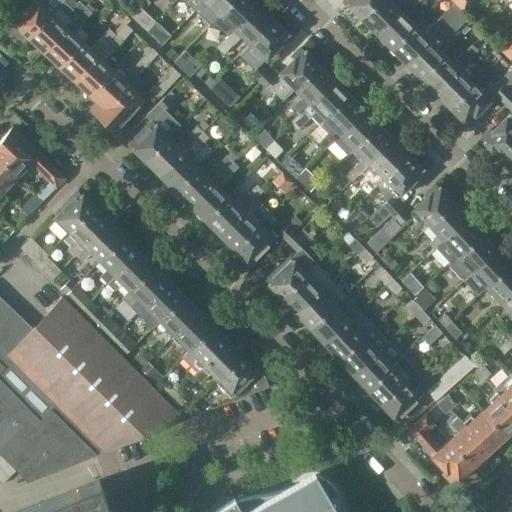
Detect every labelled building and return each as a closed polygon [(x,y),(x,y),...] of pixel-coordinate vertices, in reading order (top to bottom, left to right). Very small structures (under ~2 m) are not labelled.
[(27,38),(51,13),(63,0),(30,0),(29,2),(30,4),(21,13),(19,12),(16,16),(17,18),(12,22),(13,23),(8,27),(12,33),(17,37),(22,40),(25,37),(27,38)] [(192,0),(180,13),(186,19),(195,9),(200,4),(203,0),(192,0)] [(208,8),(217,17),(233,0),(203,0),(200,4),(206,10),(208,8)] [(225,39),(257,5),(251,0),(233,0),(217,17),(210,25),(225,39)] [(344,0),(362,18),(379,0),(344,0)] [(406,0),(379,0),(362,18),(377,33),(408,2),(406,0)] [(377,33),(391,48),(417,22),(407,13),(420,0),(409,0),(408,2),(377,33)] [(455,0),(453,3),(462,13),(474,0),(455,0)] [(38,46),(44,51),(84,7),(78,2),(71,10),(69,8),(67,10),(66,8),(56,18),(51,13),(27,38),(33,45),(38,46)] [(51,61),(58,67),(81,42),(72,33),(83,21),(83,20),(93,9),(87,4),(84,7),(44,51),(50,57),(51,61)] [(238,37),(248,47),(250,44),(273,21),(257,5),(225,39),(209,56),(215,62),(238,37)] [(425,31),(417,22),(391,48),(407,63),(459,11),(452,5),(425,31)] [(155,21),(143,11),(135,20),(146,30),(155,21)] [(407,63),(421,77),(446,52),(437,43),(445,35),(445,34),(453,26),(454,28),(465,17),(459,11),(407,63)] [(81,42),(58,67),(64,73),(69,74),(74,79),(100,52),(108,43),(115,35),(125,25),(128,21),(125,18),(112,33),(109,30),(102,37),(101,36),(89,49),(81,42)] [(281,47),(290,37),(273,21),(250,44),(248,47),(262,60),(278,44),(281,47)] [(130,31),(125,25),(115,35),(108,43),(114,49),(130,31)] [(511,38),(500,50),(509,59),(511,56),(511,38)] [(435,92),(469,59),(477,51),(471,44),(455,60),(446,52),(421,77),(435,92)] [(319,66),(301,48),(292,57),(294,59),(274,79),(269,73),(260,82),(266,88),(267,86),(282,102),(294,91),(319,66)] [(156,54),(150,49),(133,67),(139,72),(146,65),(156,54)] [(82,90),(88,96),(112,71),(102,61),(106,57),(100,52),(74,79),(80,85),(82,90)] [(469,59),(435,92),(451,108),(477,82),(469,75),(478,67),(469,59)] [(257,79),(260,82),(269,73),(259,63),(239,84),(245,90),(257,79)] [(179,75),(170,66),(148,89),(158,98),(179,75)] [(292,107),(299,114),(333,80),(319,66),(294,91),(301,98),(292,107)] [(451,108),(467,124),(468,125),(477,116),(475,113),(495,94),(505,104),(511,97),(511,93),(511,92),(511,68),(495,84),(491,81),(483,88),(477,82),(451,108)] [(112,71),(88,96),(95,102),(99,103),(101,105),(97,109),(101,113),(128,85),(131,81),(125,75),(122,79),(112,71)] [(318,126),(349,96),(333,80),(299,114),(290,124),(297,131),(310,118),(318,126)] [(97,117),(109,129),(113,125),(116,128),(143,99),(128,85),(101,113),(97,117)] [(240,96),(232,89),(222,100),(229,107),(240,96)] [(137,155),(143,161),(167,136),(178,125),(163,110),(172,102),(165,95),(146,115),(152,121),(130,145),(136,151),(137,155)] [(333,141),(363,110),(349,96),(318,126),(327,134),(316,145),(322,152),(333,141)] [(511,97),(505,104),(511,111),(511,112),(493,131),(491,129),(481,138),(497,155),(511,141),(511,97)] [(351,152),(378,125),(363,110),(333,141),(347,156),(351,152)] [(366,167),(393,140),(378,125),(351,152),(360,161),(345,175),(351,181),(360,172),(366,167)] [(201,131),(196,126),(187,134),(193,140),(201,131)] [(13,130),(11,128),(0,139),(0,157),(18,175),(30,162),(56,187),(65,178),(38,152),(27,141),(14,129),(13,130)] [(185,148),(159,174),(166,181),(167,185),(173,191),(199,165),(191,157),(201,147),(199,146),(208,137),(201,131),(193,140),(185,148)] [(256,139),(265,149),(273,140),(264,131),(256,139)] [(154,169),(159,174),(185,148),(178,142),(176,144),(167,136),(143,161),(150,168),(154,169)] [(282,149),(273,140),(265,149),(273,158),(282,149)] [(393,140),(366,167),(371,172),(373,171),(383,181),(408,156),(393,140)] [(511,170),(511,168),(511,141),(497,155),(511,170)] [(199,165),(173,191),(179,197),(184,199),(189,204),(232,161),(226,155),(217,164),(216,163),(207,172),(199,165)] [(281,164),(295,178),(303,169),(289,155),(281,164)] [(413,180),(415,182),(425,172),(408,156),(383,181),(379,185),(388,202),(392,198),(393,199),(413,180)] [(0,186),(6,192),(13,185),(11,182),(18,175),(0,157),(0,186)] [(232,161),(189,204),(195,210),(197,214),(203,221),(229,195),(220,186),(230,176),(229,175),(237,167),(232,161)] [(284,193),(294,183),(283,172),(282,172),(272,181),(284,193)] [(366,178),(360,172),(351,181),(357,187),(366,178)] [(309,176),(302,184),(310,191),(317,184),(309,176)] [(229,195),(203,221),(209,227),(214,228),(219,233),(256,197),(264,189),(258,183),(248,194),(246,192),(237,202),(229,195)] [(453,202),(436,184),(426,193),(427,195),(411,211),(427,227),(453,202)] [(6,192),(0,186),(0,207),(10,197),(6,192)] [(45,186),(37,194),(44,200),(51,193),(45,186)] [(68,234),(95,206),(89,200),(85,199),(78,192),(52,218),(68,234)] [(227,244),(233,250),(259,223),(259,224),(271,211),(256,197),(219,233),(225,240),(227,244)] [(388,202),(369,220),(376,227),(388,215),(399,204),(393,199),(392,198),(388,202)] [(24,210),(29,215),(38,206),(33,201),(24,210)] [(435,248),(467,218),(453,202),(427,227),(436,237),(428,244),(433,250),(435,248)] [(95,206),(68,234),(76,241),(67,250),(74,257),(78,253),(109,222),(103,216),(102,212),(95,206)] [(410,217),(408,214),(402,208),(391,218),(366,243),(374,252),(410,217)] [(29,215),(24,210),(23,209),(14,218),(20,225),(29,215)] [(435,248),(449,264),(481,233),(467,218),(435,248)] [(115,228),(109,222),(78,253),(84,260),(91,253),(99,262),(125,235),(119,229),(115,228)] [(259,223),(233,250),(239,256),(244,258),(250,264),(279,235),(272,228),(268,232),(259,224),(259,223)] [(279,234),(285,240),(288,243),(298,234),(288,224),(279,234)] [(298,252),(301,249),(312,238),(303,229),(298,234),(288,243),(297,252),(298,252)] [(0,232),(0,245),(9,236),(2,230),(0,232)] [(447,265),(462,281),(496,249),(481,233),(449,264),(447,265)] [(100,275),(107,282),(138,251),(132,246),(131,242),(125,235),(99,262),(106,269),(100,275)] [(40,268),(49,258),(46,256),(48,254),(31,237),(20,248),(40,268)] [(364,249),(362,247),(355,240),(348,247),(357,256),(364,249)] [(297,252),(266,281),(273,287),(273,290),(280,297),(306,273),(315,264),(301,249),(298,252),(297,252)] [(372,257),(364,249),(357,256),(365,264),(372,257)] [(476,280),(484,288),(510,264),(496,249),(462,281),(455,288),(461,295),(476,280)] [(112,291),(120,283),(129,292),(155,265),(148,259),(144,258),(138,251),(107,282),(105,284),(112,291)] [(51,280),(59,273),(61,270),(49,258),(40,268),(51,280)] [(394,259),(386,266),(394,274),(401,268),(394,259)] [(290,304),(296,311),(330,280),(315,264),(306,273),(280,297),(286,304),(290,304)] [(484,288),(499,304),(511,290),(511,266),(510,264),(484,288)] [(130,305),(137,312),(167,281),(162,276),(161,271),(155,265),(129,292),(136,299),(130,305)] [(376,276),(384,285),(391,278),(383,270),(376,276)] [(401,288),(391,278),(384,285),(394,295),(401,288)] [(415,279),(407,286),(415,295),(423,288),(415,279)] [(330,280),(296,311),(301,316),(302,321),(309,329),(344,295),(330,280)] [(159,319),(184,294),(178,289),(174,288),(167,281),(137,312),(144,319),(151,311),(159,319)] [(68,294),(82,308),(90,299),(76,285),(68,294)] [(425,290),(414,300),(424,311),(435,301),(425,290)] [(511,290),(499,304),(511,317),(511,290)] [(164,330),(172,337),(197,311),(192,305),(191,301),(184,294),(159,319),(167,327),(164,330)] [(0,314),(10,305),(0,295),(0,314)] [(319,336),(324,341),(358,310),(344,295),(309,329),(315,335),(319,336)] [(105,451),(185,420),(180,415),(63,297),(32,328),(7,353),(82,428),(105,451)] [(98,306),(90,299),(82,308),(97,323),(103,317),(98,312),(98,306)] [(412,301),(405,307),(414,316),(420,310),(412,301)] [(0,314),(0,337),(21,316),(10,305),(0,314)] [(331,352),(337,359),(372,326),(358,310),(324,341),(330,347),(331,352)] [(429,319),(420,310),(414,316),(422,326),(429,319)] [(204,317),(197,311),(172,337),(179,344),(182,342),(189,349),(214,325),(208,318),(204,317)] [(0,345),(7,353),(32,328),(21,317),(0,338),(0,345)] [(508,340),(511,336),(511,326),(508,322),(498,331),(506,340),(507,341),(508,340)] [(111,337),(118,331),(110,323),(103,329),(111,337)] [(353,372),(378,349),(390,339),(375,323),(372,326),(337,359),(343,365),(348,366),(353,372)] [(450,323),(444,329),(455,340),(461,334),(450,323)] [(182,356),(198,372),(228,341),(222,335),(220,331),(214,325),(189,349),(182,356)] [(430,344),(439,336),(432,329),(423,338),(430,344)] [(128,341),(118,331),(111,337),(121,347),(128,341)] [(507,341),(506,340),(498,348),(503,354),(511,345),(511,344),(508,340),(507,341)] [(234,347),(228,341),(198,372),(194,375),(201,382),(211,372),(219,380),(244,355),(238,348),(234,347)] [(0,453),(28,481),(84,459),(96,454),(76,434),(82,428),(7,353),(0,345),(0,453)] [(366,390),(368,388),(393,365),(378,349),(353,372),(359,378),(360,383),(366,390)] [(132,359),(141,368),(147,362),(138,353),(132,359)] [(234,395),(237,398),(268,386),(264,376),(253,380),(251,378),(258,371),(251,365),(250,361),(244,355),(219,380),(216,383),(231,397),(234,395)] [(440,380),(426,392),(435,401),(474,366),(464,355),(442,374),(440,380)] [(408,381),(400,373),(405,368),(398,360),(393,365),(368,388),(374,394),(374,398),(381,405),(408,381)] [(147,362),(141,368),(156,383),(162,377),(147,362)] [(476,370),(484,379),(490,373),(482,365),(476,370)] [(476,370),(471,375),(478,384),(484,379),(476,370)] [(389,412),(392,414),(397,420),(424,394),(416,386),(414,388),(408,381),(381,405),(386,411),(389,412)] [(162,389),(171,398),(177,392),(168,383),(162,389)] [(504,386),(496,392),(511,409),(511,384),(507,389),(504,386)] [(186,401),(177,392),(171,398),(180,407),(186,401)] [(511,409),(496,392),(489,399),(492,403),(482,411),(507,438),(511,434),(511,409)] [(442,399),(450,409),(456,404),(447,394),(442,399)] [(450,409),(442,399),(436,404),(445,413),(450,409)] [(185,419),(192,416),(201,413),(192,403),(181,415),(185,419)] [(470,416),(463,423),(488,452),(497,444),(498,446),(507,438),(482,411),(473,420),(470,416)] [(434,425),(425,414),(408,429),(445,471),(443,473),(452,484),(462,475),(464,476),(473,469),(449,441),(442,448),(427,432),(434,425)] [(488,452),(463,423),(455,430),(458,433),(449,441),(473,469),(484,459),(482,457),(488,452)] [(16,470),(0,453),(0,481),(2,484),(16,470)] [(343,511),(344,511),(343,508),(343,504),(342,501),(341,498),(339,495),(338,494),(338,492),(336,489),(334,487),(330,483),(327,480),(322,477),(320,476),(317,476),(314,471),(279,491),(273,493),(268,494),(256,496),(249,498),(243,499),(236,501),(235,499),(215,510),(216,511),(343,511)] [(113,511),(109,500),(107,501),(104,494),(99,480),(68,492),(15,511),(113,511)]
